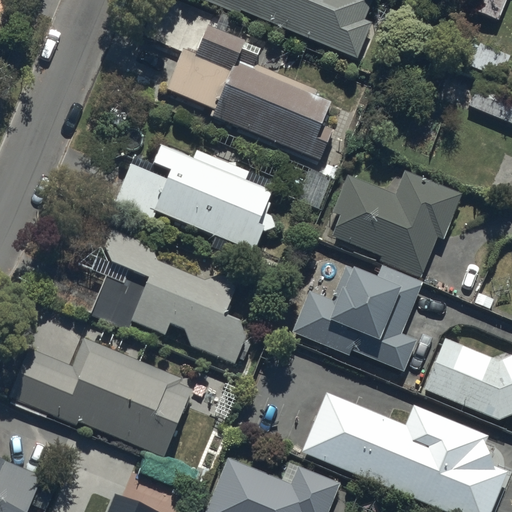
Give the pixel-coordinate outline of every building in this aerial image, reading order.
[(207,0),(238,12),(240,7),(357,55),(369,21),(363,18),(369,0),(207,0)] [(469,0),(467,6),(497,18),(504,0),(469,0)] [(260,45),(204,22),(192,49),(183,45),(165,89),(214,108),(212,112),(319,155),(332,124),(320,120),(331,92),(254,60),(260,45)] [(478,42),(469,63),(498,76),(507,54),(478,42)] [(511,93),(478,80),(468,105),(511,123),(511,93)] [(248,168),(244,176),(157,139),(145,167),(130,161),(112,206),(149,221),(155,208),(252,248),(263,220),(258,217),(271,187),(269,186),(273,179),(248,168)] [(393,191),(346,174),(331,210),(339,212),(330,235),(381,254),(378,260),(421,276),(437,233),(443,236),(460,190),(402,168),(393,191)] [(103,273),(87,313),(127,330),(130,322),(132,319),(187,342),(231,360),(232,356),(240,360),(248,343),(240,339),(248,321),(223,311),(238,274),(115,221),(104,245),(108,257),(126,265),(121,280),(103,273)] [(421,279),(380,263),(376,272),(349,261),(347,265),(342,263),(330,293),(332,294),(330,298),(308,290),(291,333),(348,354),(351,348),(403,368),(415,336),(401,331),(421,279)] [(442,335),(421,387),(497,417),(511,411),(511,350),(494,357),(442,335)] [(9,399),(74,425),(76,419),(163,454),(189,387),(178,383),(181,375),(82,336),(71,362),(29,345),(9,399)] [(325,387),(299,449),(449,511),(487,511),(506,468),(493,462),(483,442),(486,433),(412,402),(404,420),(325,387)] [(280,478),(225,453),(200,511),(325,511),(338,480),(287,460),(280,478)] [(0,511),(22,511),(39,471),(0,455),(0,511)]
